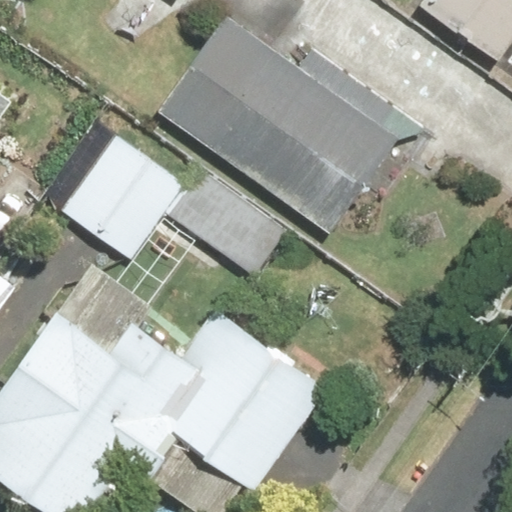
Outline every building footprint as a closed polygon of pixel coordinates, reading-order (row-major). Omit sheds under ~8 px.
[(511,58),(511,0),(426,0),(425,2),(510,61),(511,58)] [(238,9),(168,105),(340,230),(410,134),(238,9)] [(0,121),(20,93),(0,79),(0,121)] [(291,228),(196,160),(180,182),(118,137),(65,210),(127,255),(160,210),(254,279),(291,228)] [(264,488),(333,380),(223,309),(196,350),(149,320),(163,299),(96,256),(0,404),(0,473),(60,511),(108,511),(134,472),(155,485),(186,437),(264,488)]
